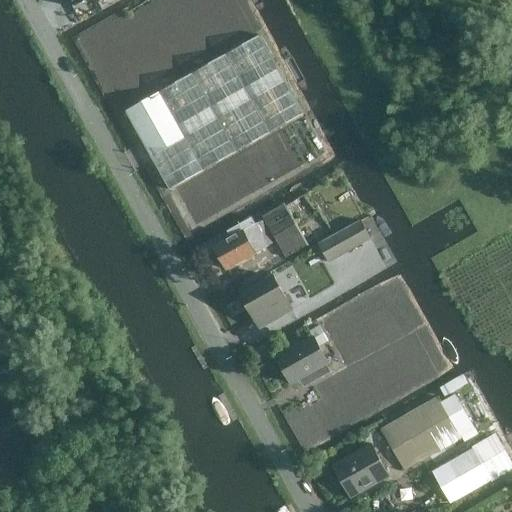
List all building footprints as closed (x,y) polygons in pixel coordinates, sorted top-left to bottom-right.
[(304,114),(260,35),(126,112),(170,190),(304,114)] [(264,220),(257,224),(268,244),(276,240),(286,258),(309,245),(285,204),(262,216),(264,220)] [(228,231),(231,237),(215,246),(227,269),(269,246),(268,244),(257,224),(254,217),(228,231)] [(329,262),(371,239),(361,221),(319,244),(329,262)] [(258,325),(262,323),(263,325),(292,309),(274,276),(241,294),(242,297),(240,298),(239,302),(243,308),(246,309),(249,308),(258,325)] [(329,363),(315,338),(277,359),(291,384),(305,376),(310,385),(330,373),(326,364),(329,363)] [(463,374),(439,388),(444,397),(468,383),(463,374)] [(438,397),(381,431),(404,471),(475,431),(456,398),(443,406),(438,397)] [(485,442),(448,464),(468,497),(505,475),(485,442)] [(390,477),(371,444),(333,466),(352,498),(390,477)]
